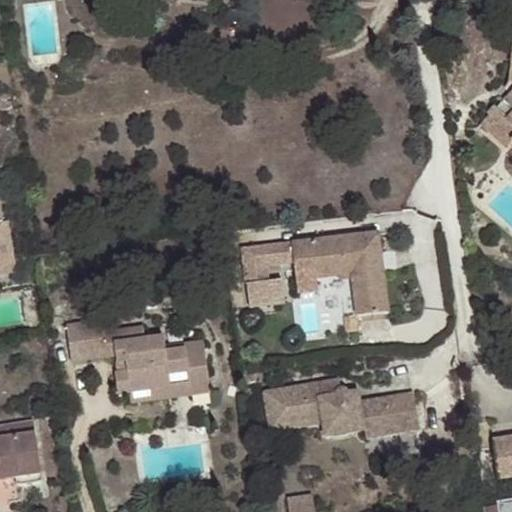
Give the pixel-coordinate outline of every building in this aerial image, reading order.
[(511,119),(511,121),(497,108),(482,127),(507,150),(511,144),(511,119)] [(0,265),(15,263),(8,226),(6,227),(1,204),(0,204),(0,265)] [(303,246),(306,268),(321,266),(323,284),(363,281),(367,324),(400,321),(396,279),(390,280),(387,262),(394,261),(392,238),(303,246)] [(252,308),(294,305),(290,242),(247,245),(252,308)] [(396,279),(394,261),(387,262),(390,280),(396,279)] [(0,277),(17,275),(15,263),(0,265),(0,277)] [(321,266),(306,268),(307,285),(323,284),(321,266)] [(75,373),(110,370),(106,335),(71,338),(75,373)] [(148,342),(108,346),(110,370),(120,369),(121,378),(128,377),(129,388),(122,389),(117,389),(120,408),(152,405),(173,403),(173,402),(172,389),(189,387),(191,401),(191,411),(210,409),(211,409),(206,362),(186,363),(187,368),(169,370),(169,365),(168,355),(149,357),(148,342)] [(271,389),(272,393),(335,385),(348,383),(347,377),(271,389)] [(335,385),(272,393),(277,429),(330,422),(332,437),(370,432),(372,440),(419,432),(413,395),(370,402),(363,403),(356,397),(357,392),(349,387),(348,383),(335,385)] [(367,389),(357,392),(356,397),(363,403),(370,402),(367,389)] [(413,395),(419,432),(427,432),(420,394),(413,395)] [(173,403),(152,405),(153,415),(191,411),(191,401),(173,402),(173,403)] [(35,424),(3,429),(21,440),(37,437),(35,424)] [(21,440),(3,429),(0,429),(0,483),(22,480),(22,489),(44,486),(37,437),(21,440)] [(511,439),(495,442),(500,480),(511,478),(511,439)] [(293,511),(319,511),(318,494),(292,496),(293,511)]
